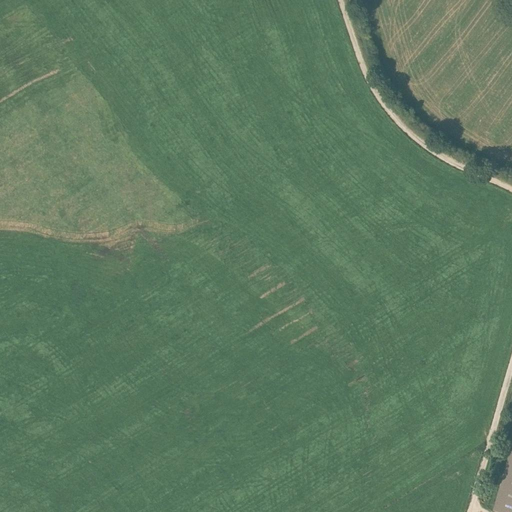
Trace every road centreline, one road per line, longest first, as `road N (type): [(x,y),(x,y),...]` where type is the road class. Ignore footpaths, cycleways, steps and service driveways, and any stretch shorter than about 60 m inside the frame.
road 1 (track): [(340,0),(387,111),(442,157),(511,189)]
road 2 (track): [(468,511),(511,358)]
